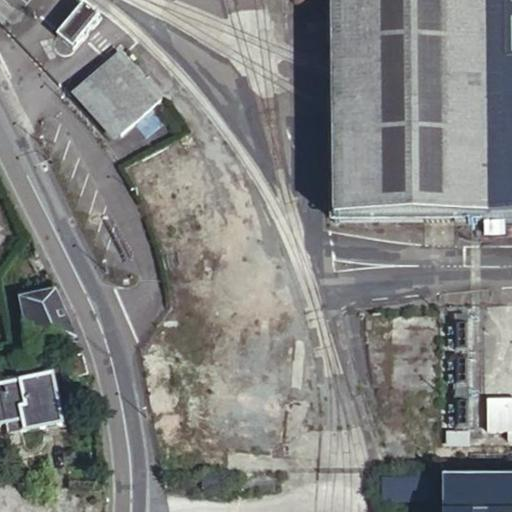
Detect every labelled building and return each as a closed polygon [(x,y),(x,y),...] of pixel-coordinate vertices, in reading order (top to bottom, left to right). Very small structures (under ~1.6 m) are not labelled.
[(511,0),(332,0),(336,221),(511,218),(511,0)] [(54,43),(72,57),(103,18),(86,4),(54,43)] [(156,105),(117,58),(72,96),(110,142),(156,105)] [(33,353),(79,342),(59,293),(21,302),(33,353)] [(88,377),(83,358),(68,361),(73,380),(88,377)] [(52,378),(0,387),(0,426),(17,423),(20,435),(61,426),(52,378)] [(487,438),(511,439),(511,404),(489,404),(487,438)] [(511,511),(511,487),(444,489),(444,511),(511,511)]
